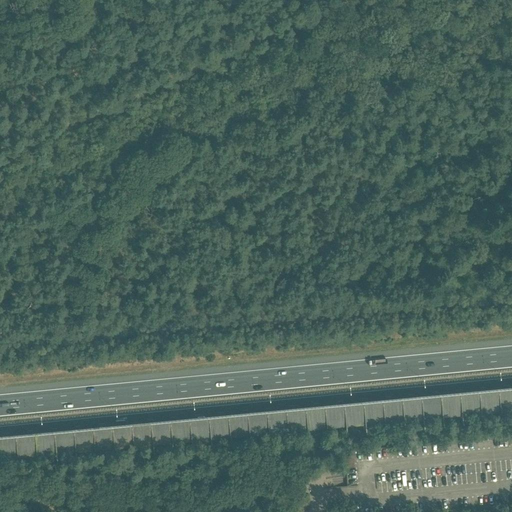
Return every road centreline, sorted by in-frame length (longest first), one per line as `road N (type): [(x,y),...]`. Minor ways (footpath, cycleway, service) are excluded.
road 1 (track): [(511,64),(413,49),(306,66),(202,112),(115,208),(85,291)]
road 2 (motorway): [(0,439),(511,390)]
road 3 (motorway): [(511,356),(0,405)]
road 4 (track): [(511,236),(477,245),(413,238),(373,251),(330,243),(288,271),(216,291),(121,275),(85,291)]
road 5 (track): [(0,158),(358,0)]
road 6 (track): [(0,132),(45,83),(76,28),(79,0)]
